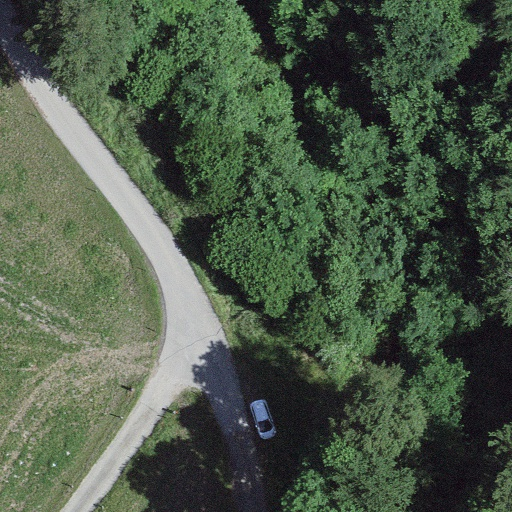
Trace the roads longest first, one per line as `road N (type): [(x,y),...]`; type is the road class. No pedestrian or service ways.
road 1 (unclassified): [(0,27),(62,98),(194,335)]
road 2 (unclassified): [(194,335),(90,511)]
road 3 (unclassified): [(194,335),(249,511)]
